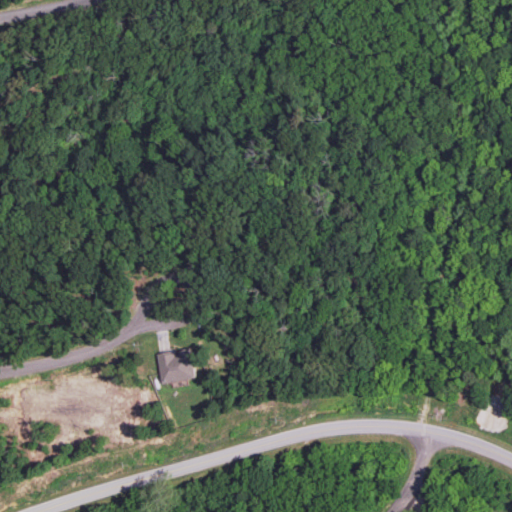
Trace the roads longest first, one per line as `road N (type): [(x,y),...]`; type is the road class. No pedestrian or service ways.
road 1 (residential): [(44,511),(343,426),(426,433),(511,464)]
road 2 (residential): [(0,372),(126,335),(175,299)]
